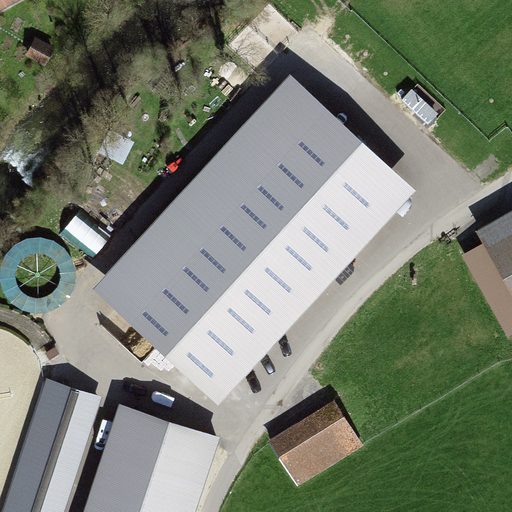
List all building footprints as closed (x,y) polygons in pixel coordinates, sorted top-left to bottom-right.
[(0,0),(0,9),(19,0),(0,0)] [(290,75),(93,289),(218,405),(416,191),(290,75)] [(511,213),(483,229),(511,282),(511,213)] [(55,379),(10,511),(58,511),(98,393),(55,379)] [(334,400),(269,442),(298,487),(363,445),(334,400)] [(117,405),(82,511),(194,511),(218,438),(117,405)]
